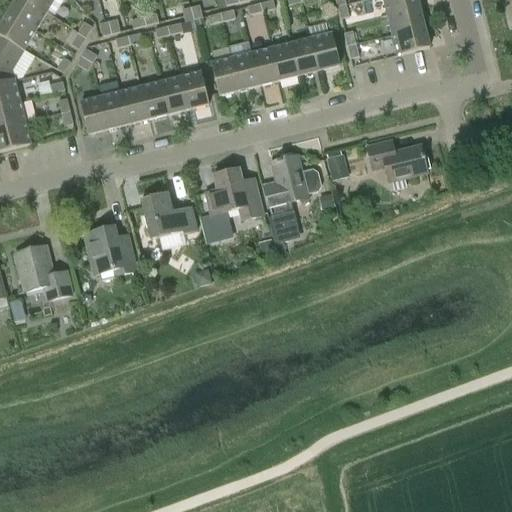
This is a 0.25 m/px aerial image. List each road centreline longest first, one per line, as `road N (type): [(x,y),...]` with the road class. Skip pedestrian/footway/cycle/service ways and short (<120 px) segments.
road 1 (residential): [(441,96),(0,193)]
road 2 (residential): [(457,0),(475,74),(470,88),(441,96)]
